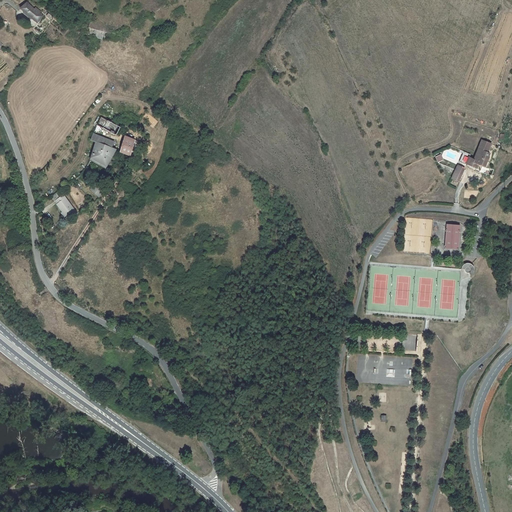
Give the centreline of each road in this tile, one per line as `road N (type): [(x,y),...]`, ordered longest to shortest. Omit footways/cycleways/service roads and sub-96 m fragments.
road 1 (residential): [(376,511),(347,443),(338,384),(370,253),(403,212),(481,210),(511,178)]
road 2 (unclassified): [(214,469),(161,361),(69,306),(41,277),(30,200),(0,117)]
road 3 (primary): [(0,338),(200,483)]
road 4 (track): [(147,347),(231,409),(318,511)]
road 5 (residential): [(511,322),(463,378),(429,511)]
road 6 (tertiary): [(485,511),(473,428),(485,387),(511,351)]
road 7 (unknown): [(47,286),(115,187)]
